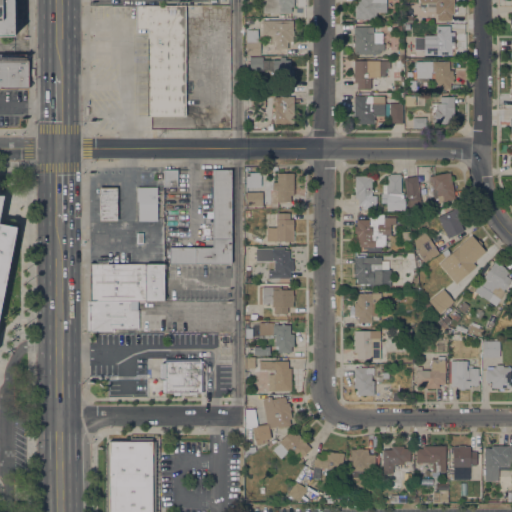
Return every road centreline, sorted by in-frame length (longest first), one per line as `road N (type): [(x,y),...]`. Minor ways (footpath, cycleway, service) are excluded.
road 1 (tertiary): [(511,232),(487,190),(484,147),(70,148)]
road 2 (residential): [(324,0),(331,408)]
road 3 (primary): [(46,149),(46,511)]
road 4 (primary): [(70,415),(71,222)]
road 5 (residential): [(511,409),(331,408)]
road 6 (residential): [(241,415),(70,415)]
road 7 (primary): [(70,148),(70,0)]
road 8 (residential): [(484,147),(485,0)]
